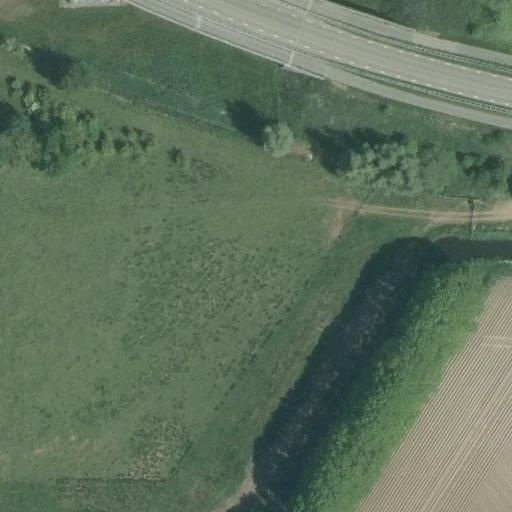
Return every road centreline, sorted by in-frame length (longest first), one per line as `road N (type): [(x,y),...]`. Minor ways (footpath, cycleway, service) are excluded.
road 1 (track): [(422,205),(245,477)]
road 2 (tertiary): [(511,94),(375,60),(224,0)]
